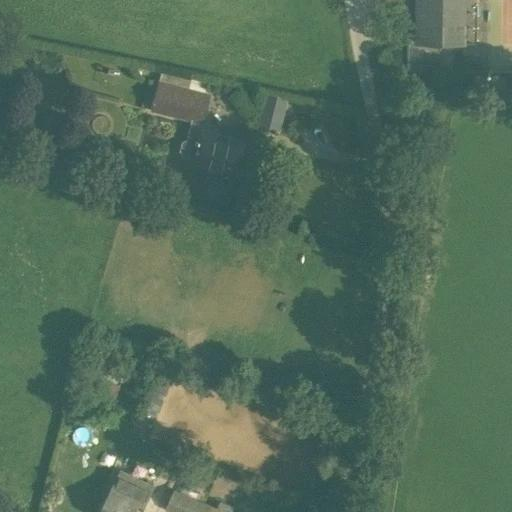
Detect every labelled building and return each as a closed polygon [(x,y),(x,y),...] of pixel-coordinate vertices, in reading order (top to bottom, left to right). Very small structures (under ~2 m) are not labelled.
[(415,45),(465,46),(465,28),(465,0),(415,0),(415,27),(415,45)] [(149,110),(200,124),(208,93),(157,80),(149,110)] [(275,96),(263,93),(255,125),(267,128),(275,96)] [(231,181),(228,180),(230,174),(231,175),(239,146),(213,139),(215,134),(200,130),(198,135),(196,134),(188,164),(221,172),(219,178),(201,174),(195,196),(225,204),(231,181)] [(146,398),(160,404),(172,374),(158,369),(146,398)] [(152,486),(159,472),(138,463),(132,476),(152,486)] [(134,511),(138,504),(143,506),(153,487),(121,472),(101,511),(134,511)] [(166,509),(172,511),(231,511),(234,508),(220,501),(217,507),(174,490),(166,509)]
